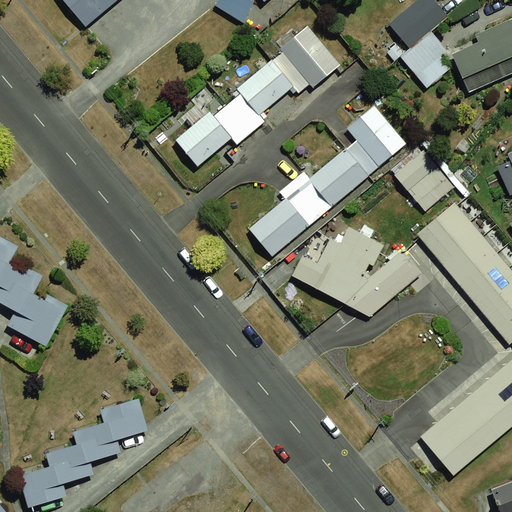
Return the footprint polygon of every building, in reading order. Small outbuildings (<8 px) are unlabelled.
[(52,0),(75,28),(108,0),(52,0)] [(211,0),(208,3),(236,33),(271,0),(211,0)] [(430,0),(413,0),(380,28),(397,48),(440,12),(430,0)] [(511,17),(444,44),(460,85),(511,64),(511,17)] [(304,25),(164,136),(194,172),(333,62),(304,25)] [(431,35),(402,59),(429,91),(452,71),(441,59),(447,54),(431,35)] [(351,137),(240,225),(264,255),(403,145),(371,104),(342,127),(351,137)] [(511,133),(494,143),(511,178),(511,133)] [(413,148),(382,173),(411,209),(442,183),(413,148)] [(511,421),(511,269),(450,195),(410,229),(511,350),(511,351),(413,435),(448,476),(511,421)] [(511,213),(499,224),(511,239),(511,213)] [(297,249),(282,277),(337,299),(381,244),(330,222),(315,254),(297,249)] [(0,240),(0,305),(11,311),(3,328),(44,348),(64,306),(41,295),(47,282),(9,265),(17,248),(0,240)] [(399,251),(342,301),(358,319),(415,270),(399,251)] [(15,472),(22,506),(59,498),(56,483),(89,476),(85,460),(114,454),(111,437),(140,431),(132,397),(97,405),(100,421),(66,428),(70,445),(42,451),(45,466),(15,472)] [(511,511),(511,477),(486,485),(493,511),(511,511)]
